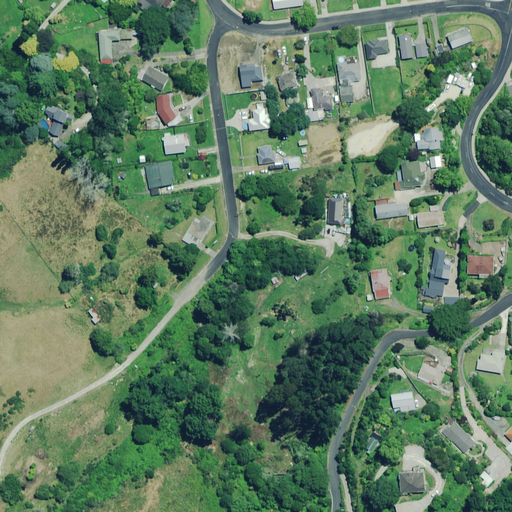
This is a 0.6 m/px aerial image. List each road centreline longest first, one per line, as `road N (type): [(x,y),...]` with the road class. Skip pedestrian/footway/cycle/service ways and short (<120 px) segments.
road 1 (residential): [(336,511),(337,445),(385,340),(460,328),(511,300)]
road 2 (residential): [(183,302),(231,238),(209,65),(226,21)]
road 3 (residential): [(226,21),(277,32),(451,7),(511,14)]
road 4 (residential): [(511,26),(464,136),(473,178),(511,205)]
